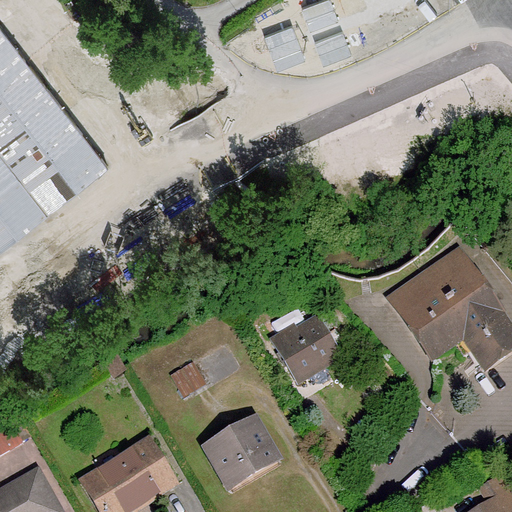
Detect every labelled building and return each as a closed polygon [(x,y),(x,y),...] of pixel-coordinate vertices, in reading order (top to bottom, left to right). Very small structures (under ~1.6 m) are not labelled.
[(0,28),(0,233),(99,160),(0,28)] [(392,310),(425,359),(456,337),(465,349),(484,378),(511,358),(511,347),(457,268),(392,310)] [(290,333),(269,346),(294,384),(336,358),(312,323),(293,336),(290,333)] [(456,337),(425,359),(433,370),(465,349),(456,337)] [(177,372),(166,379),(180,401),(203,386),(189,365),(177,372)] [(1,420),(13,441),(26,434),(14,412),(1,420)] [(0,448),(13,441),(1,420),(0,420),(0,448)] [(251,424),(205,452),(229,490),(275,462),(251,424)] [(147,449),(84,488),(97,511),(134,511),(170,490),(147,449)] [(0,499),(0,511),(54,511),(35,478),(0,499)] [(485,510),(482,511),(511,511),(511,509),(505,498),(507,496),(499,482),(476,496),(485,510)]
